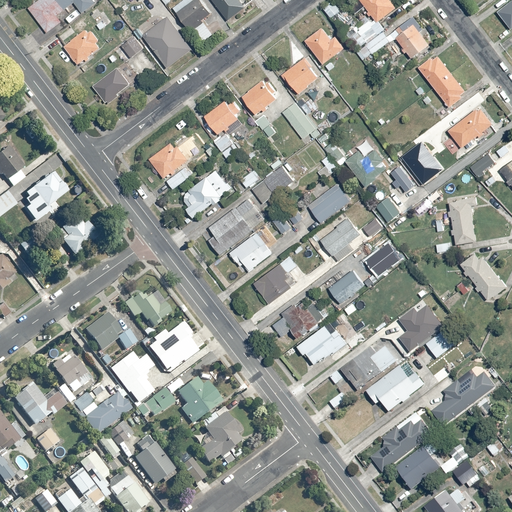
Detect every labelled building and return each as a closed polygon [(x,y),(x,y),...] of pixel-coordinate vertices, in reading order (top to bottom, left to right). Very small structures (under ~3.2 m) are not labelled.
[(69,23),(82,13),(96,3),(93,0),(37,0),(27,8),(47,33),(61,22),(56,16),(74,3),(78,8),(65,18),(69,23)] [(213,13),(202,0),(195,0),(195,1),(194,0),(182,0),(175,5),(193,29),(203,42),(215,33),(205,19),(213,13)] [(211,0),(228,20),(245,8),(238,0),(211,0)] [(359,0),(344,12),(343,10),(341,11),(333,1),(323,8),(333,21),(356,51),(385,29),(379,21),(396,8),(389,0),(359,0)] [(511,28),(511,0),(497,13),(510,30),(511,28)] [(192,50),(168,16),(143,34),(167,68),(192,50)] [(391,33),(387,27),(385,29),(356,51),(364,61),(390,41),(395,38),(411,59),(429,45),(423,37),(426,34),(413,16),(391,33)] [(97,41),(99,39),(93,31),(90,33),(86,28),(82,31),(63,47),(79,65),(101,46),(97,41)] [(305,41),(323,65),(328,72),(335,66),(330,59),(344,48),(335,37),(331,39),(322,28),(305,41)] [(314,66),(307,57),(285,74),(300,93),(320,77),(312,67),(314,66)] [(465,91),(438,57),(434,61),(431,58),(418,68),(449,108),(462,97),(460,95),(465,91)] [(94,90),(96,92),(93,94),(100,103),(103,101),(105,104),(107,102),(108,103),(109,105),(120,96),(119,95),(131,85),(117,66),(93,85),(95,88),(94,90)] [(271,124),(272,123),(263,111),(277,99),(263,81),(243,97),(258,115),(255,117),(271,137),(277,132),(271,124)] [(308,114),(318,106),(312,99),(302,106),(298,101),(283,113),(302,139),(310,133),(313,138),(321,132),(318,128),(308,114)] [(246,124),(238,114),(243,110),(236,101),(231,105),(228,100),(207,116),(221,134),(215,139),(230,158),(243,149),(232,134),(246,124)] [(426,147),(448,131),(461,149),(492,125),(478,107),(448,130),(442,122),(420,138),(426,147)] [(325,166),(318,172),(324,180),(340,167),(345,163),(366,187),(389,167),(373,149),(364,157),(359,151),(348,160),(325,133),(316,140),(329,155),(321,161),(325,166)] [(186,163),(188,161),(173,141),(149,160),(172,190),(194,174),(186,163)] [(217,153),(209,142),(203,146),(211,158),(217,153)] [(23,166),(7,144),(0,148),(0,172),(5,179),(23,166)] [(510,151),(505,144),(496,151),(501,158),(510,151)] [(496,162),(488,153),(471,168),(479,177),(496,162)] [(511,161),(499,172),(508,183),(511,187),(511,161)] [(294,181),(283,166),(254,188),(265,203),(294,181)] [(400,184),(406,192),(409,190),(412,194),(418,189),(400,166),(391,173),(395,178),(396,179),(392,182),(397,187),(400,184)] [(222,200),(220,197),(231,188),(216,169),(182,197),(189,207),(185,210),(193,219),(212,204),(214,206),(222,200)] [(66,190),(50,170),(25,190),(25,199),(29,204),(24,207),(35,220),(49,209),(47,206),(66,190)] [(258,179),(252,171),(241,180),(247,187),(258,179)] [(350,201),(337,184),(328,191),(329,192),(315,202),(317,204),(311,209),(321,223),(350,201)] [(0,215),(16,203),(6,190),(0,194),(0,215)] [(265,219),(248,197),(209,229),(214,235),(208,240),(220,255),(265,219)] [(400,214),(388,198),(376,206),(388,223),(400,214)] [(443,227),(452,225),(455,245),(476,242),(471,207),(477,206),(476,198),(449,201),(451,214),(435,216),(437,231),(443,231),(443,227)] [(283,234),(303,218),(295,206),(274,222),(283,234)] [(73,215),(48,234),(55,242),(61,238),(73,254),(97,235),(85,219),(80,223),(73,215)] [(362,234),(349,217),(321,239),(334,256),(362,234)] [(384,226),(377,218),(364,228),(371,237),(384,226)] [(267,245),(271,241),(262,229),(229,253),(236,262),(239,259),(249,271),(273,253),(267,245)] [(33,236),(21,244),(30,257),(42,248),(33,236)] [(452,250),(450,241),(436,244),(438,253),(452,250)] [(402,258),(390,242),(366,260),(378,276),(402,258)] [(0,287),(5,284),(10,280),(9,278),(16,273),(0,253),(0,252),(0,287)] [(459,264),(487,298),(504,284),(482,257),(479,259),(474,253),(459,264)] [(297,266),(290,256),(253,284),(269,305),(296,284),(288,273),(297,266)] [(341,311),(369,289),(354,269),(341,278),(338,274),(322,286),(341,311)] [(152,328),(161,322),(159,320),(171,311),(165,301),(162,303),(154,291),(145,297),(140,290),(123,302),(133,317),(141,312),(152,328)] [(281,337),(289,331),(296,340),(328,314),(317,300),(307,307),(303,302),(297,306),(295,303),(282,313),(285,316),(272,326),(281,337)] [(3,301),(0,302),(0,310),(5,317),(12,312),(3,301)] [(399,319),(400,320),(408,330),(399,337),(410,352),(443,325),(423,301),(409,311),(399,319)] [(343,323),(355,313),(351,309),(339,318),(343,323)] [(127,329),(122,332),(106,312),(84,329),(100,351),(116,338),(126,351),(137,342),(127,329)] [(183,362),(198,351),(196,348),(206,341),(199,331),(192,336),(182,322),(165,334),(163,330),(152,338),(155,341),(147,347),(164,370),(168,367),(170,369),(182,361),(183,362)] [(314,366),(350,341),(354,348),(375,333),(369,324),(357,333),(345,341),(339,331),(332,336),(325,326),(296,346),(303,355),(306,354),(314,366)] [(458,341),(447,327),(426,344),(437,358),(456,343),(458,341)] [(377,353),(371,345),(341,369),(358,391),(381,373),(397,360),(385,346),(377,353)] [(70,350),(65,354),(50,366),(72,393),(90,378),(87,375),(94,370),(86,360),(88,358),(83,352),(76,357),(70,350)] [(137,360),(130,352),(109,369),(137,404),(152,391),(140,376),(153,365),(144,354),(137,360)] [(408,377),(400,365),(366,391),(376,404),(381,401),(389,411),(425,384),(415,372),(408,377)] [(496,387),(484,371),(476,377),(474,373),(464,381),(461,377),(444,389),(450,397),(432,411),(444,427),(496,387)] [(221,401),(200,372),(175,391),(186,404),(180,408),(191,423),(221,401)] [(30,382),(11,398),(34,426),(50,412),(52,415),(66,404),(53,389),(43,397),(30,382)] [(111,387),(115,392),(97,406),(95,408),(90,402),(93,401),(86,392),(72,402),(96,435),(130,409),(119,395),(123,392),(116,383),(111,387)] [(164,388),(144,403),(136,409),(144,419),(151,414),(153,417),(174,401),(164,388)] [(200,423),(203,427),(212,440),(198,449),(207,464),(227,451),(244,440),(225,409),(224,408),(200,423)] [(7,449),(24,436),(12,421),(8,424),(0,414),(0,477),(5,484),(17,474),(2,456),(9,451),(7,449)] [(433,435),(418,415),(399,429),(398,427),(383,438),(387,444),(371,456),(382,472),(433,435)] [(106,434),(98,439),(111,457),(119,451),(116,448),(132,436),(122,422),(106,434)] [(59,440),(49,428),(35,439),(45,452),(59,440)] [(174,469),(147,435),(136,444),(141,450),(132,457),(153,485),(174,469)] [(411,489),(440,467),(446,475),(475,453),(465,439),(443,456),(439,450),(431,440),(395,467),(411,489)] [(497,439),(486,446),(493,456),(504,449),(497,439)] [(111,476),(108,472),(93,452),(78,462),(105,498),(111,493),(125,511),(138,511),(155,500),(146,488),(143,490),(128,470),(126,472),(122,467),(111,476)] [(204,477),(187,453),(177,460),(194,484),(204,477)] [(481,479),(467,460),(453,471),(463,485),(467,483),(470,488),(481,479)] [(483,464),(476,469),(483,478),(490,473),(483,464)] [(85,473),(81,468),(68,478),(82,497),(77,500),(67,486),(53,495),(65,511),(98,511),(94,506),(104,499),(85,473)] [(52,511),(50,509),(56,504),(44,489),(32,498),(43,511),(24,511),(19,505),(12,511),(13,511),(52,511)] [(428,511),(463,511),(457,504),(466,498),(459,489),(450,496),(446,490),(425,507),(428,511)]
